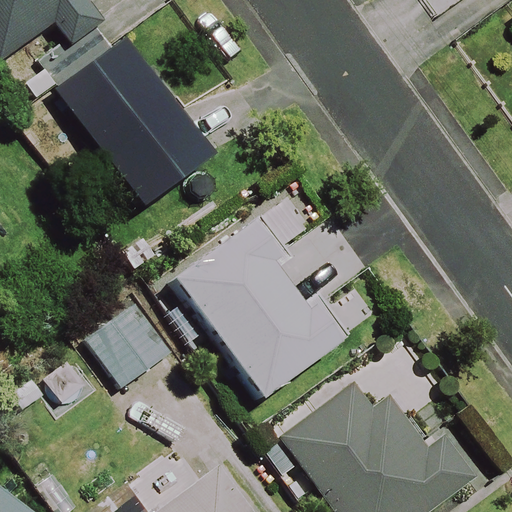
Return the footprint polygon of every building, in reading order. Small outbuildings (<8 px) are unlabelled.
[(0,0),(0,61),(49,28),(65,51),(98,28),(78,0),(0,0)] [(125,40),(111,49),(49,91),(133,215),(209,163),(125,40)] [(371,327),(277,191),(158,273),(252,409),(371,327)] [(166,357),(131,307),(83,340),(118,391),(166,357)] [(371,413),(354,389),(278,442),(326,511),(435,511),(471,487),(438,440),(420,452),(386,403),(371,413)] [(251,511),(219,468),(201,482),(184,460),(129,500),(118,485),(82,511),(251,511)] [(0,511),(22,511),(0,494),(0,511)]
